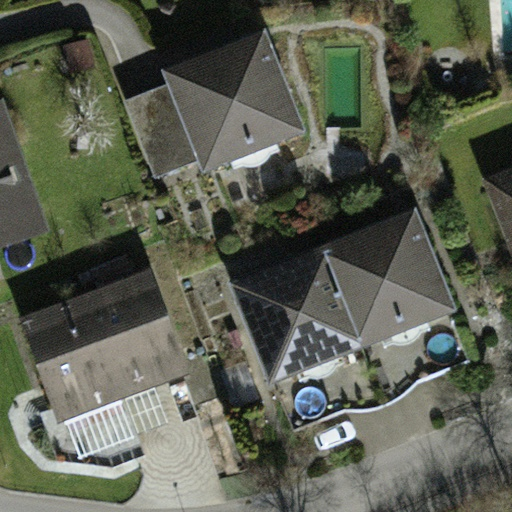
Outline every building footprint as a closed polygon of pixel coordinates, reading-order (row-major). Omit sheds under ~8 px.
[(165,101),(125,117),(148,172),(188,156),(196,175),(291,136),(253,45),(163,81),(165,101)] [(7,119),(0,121),(0,255),(46,240),(7,119)] [(511,174),(471,190),(503,276),(511,269),(511,174)] [(416,213),(228,289),(269,390),(457,314),(416,213)] [(144,291),(20,331),(51,429),(176,389),(144,291)]
